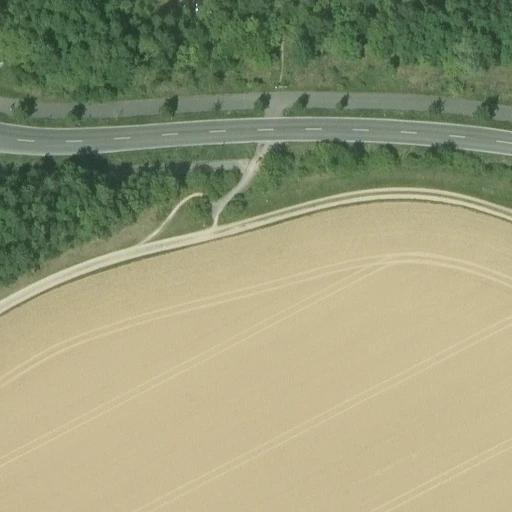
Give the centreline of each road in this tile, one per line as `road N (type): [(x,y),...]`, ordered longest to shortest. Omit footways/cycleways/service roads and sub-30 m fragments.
road 1 (unclassified): [(0,140),(356,133),(511,148)]
road 2 (track): [(511,220),(436,199),(392,197),(303,210),(134,256)]
road 3 (track): [(254,170),(117,181),(0,178)]
road 4 (track): [(134,256),(42,286),(0,310)]
